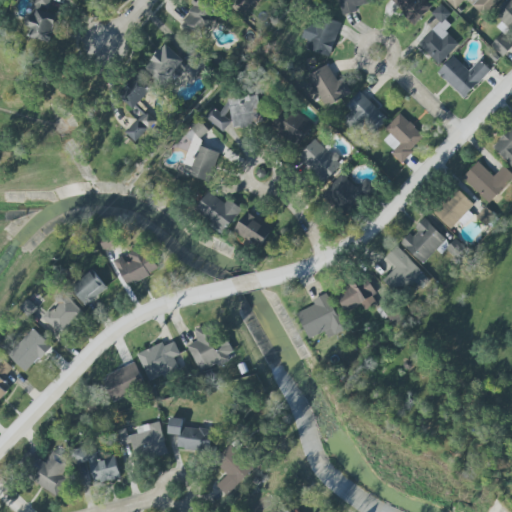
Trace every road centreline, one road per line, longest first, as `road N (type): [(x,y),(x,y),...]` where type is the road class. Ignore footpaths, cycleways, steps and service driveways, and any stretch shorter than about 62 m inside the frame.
road 1 (residential): [(511,79),(377,222),(310,268),(269,279)]
road 2 (residential): [(216,290),(170,301),(110,331),(0,446)]
road 3 (residential): [(17,511),(159,498)]
